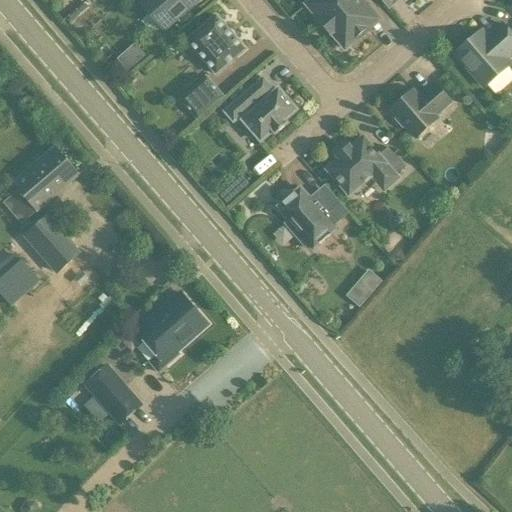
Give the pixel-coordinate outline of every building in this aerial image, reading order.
[(197,0),(142,0),(139,3),(163,30),(197,0)] [(361,20),(371,11),(361,0),(310,0),(305,4),(307,7),(319,20),(318,21),(329,34),(330,33),(344,49),(368,29),(361,20)] [(215,15),(186,40),(215,74),(244,49),(215,15)] [(454,54),(474,76),(483,87),(510,64),(505,59),(511,52),(511,36),(502,24),(486,38),(481,31),(454,54)] [(178,99),(197,122),(226,98),(206,75),(178,99)] [(262,78),(223,112),(232,122),(244,112),(247,115),(241,120),(260,141),(272,131),(274,134),(286,123),(284,120),(296,110),(277,89),(265,100),(262,97),(272,88),(262,78)] [(412,91),(390,110),(396,117),(394,119),(402,128),(404,126),(415,138),(437,119),(434,116),(450,102),(434,84),(418,98),(412,91)] [(400,178),(397,173),(404,167),(387,148),(377,156),(362,139),(351,149),(348,146),(336,157),(338,159),(326,170),(348,195),(370,175),(385,192),(400,178)] [(13,183),(37,211),(79,175),(55,147),(13,183)] [(329,212),(314,194),(309,199),(300,188),(276,208),(288,222),(292,218),(303,230),(295,237),(305,249),(309,246),(312,250),(336,229),(332,226),(338,221),(348,213),(340,203),(329,212)] [(48,215),(22,237),(56,275),(81,253),(48,215)] [(16,252),(0,266),(0,294),(7,303),(37,276),(16,252)] [(369,270),(358,283),(371,295),(382,282),(369,270)] [(134,333),(155,357),(149,362),(158,372),(179,354),(177,352),(208,325),(181,293),(134,333)] [(511,355),(495,381),(511,391),(511,355)] [(140,404),(105,366),(84,385),(120,423),(140,404)]
